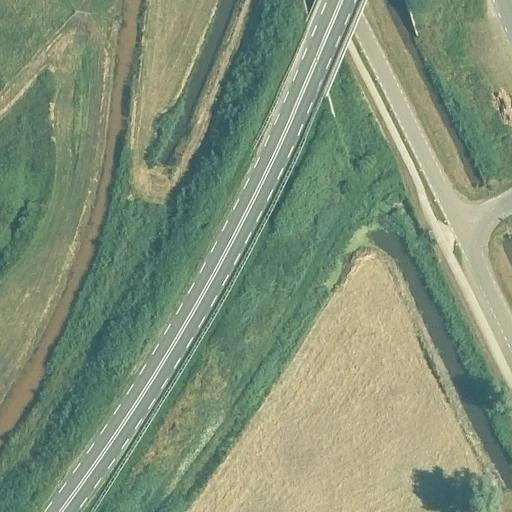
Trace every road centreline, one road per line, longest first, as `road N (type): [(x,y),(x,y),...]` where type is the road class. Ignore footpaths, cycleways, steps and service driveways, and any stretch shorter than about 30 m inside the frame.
road 1 (primary): [(59,511),(209,281),(340,0)]
road 2 (unclassified): [(458,231),(345,0)]
road 3 (unclassified): [(511,341),(458,231)]
